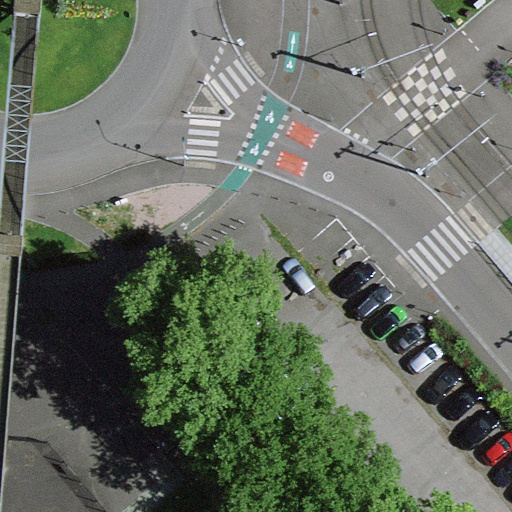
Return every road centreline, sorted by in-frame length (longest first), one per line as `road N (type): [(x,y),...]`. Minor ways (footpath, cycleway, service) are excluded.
road 1 (residential): [(150,60),(401,198),(511,323)]
road 2 (tertiary): [(0,132),(73,126),(126,92),(150,60)]
